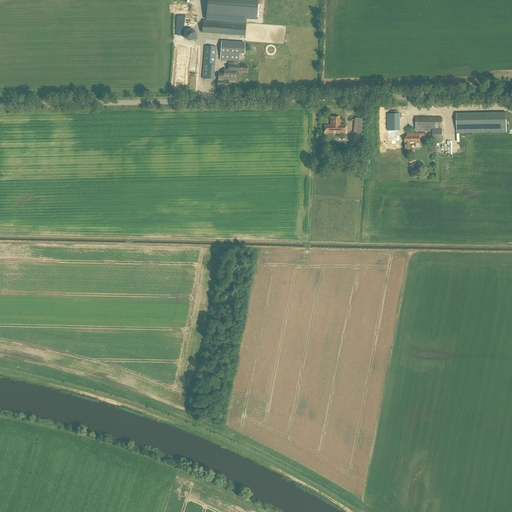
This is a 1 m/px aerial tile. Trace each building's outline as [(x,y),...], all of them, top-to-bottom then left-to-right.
[(202,33),(245,36),(246,17),(256,17),(257,0),(207,0),(206,20),(203,20),(202,33)] [(189,41),(192,41),(195,38),(196,35),(195,32),(193,30),(190,29),(186,30),(184,32),(183,35),(184,38),(186,40),(189,41)] [(244,54),(245,43),(221,41),(220,53),(220,60),(228,61),(228,68),(223,68),(223,73),(218,73),(217,89),(228,89),(229,81),(236,81),(237,72),(247,73),(247,66),(238,66),(238,54),(244,54)] [(214,80),(216,47),(204,46),(202,79),(214,80)] [(398,114),(398,111),(390,111),(390,114),(382,114),(383,131),(387,131),(388,157),(396,157),(396,139),(400,139),(399,114),(398,114)] [(456,134),(506,133),(506,112),(456,113),(456,134)] [(340,125),(340,117),(330,118),(331,125),(324,125),(324,134),(337,133),(337,134),(345,134),(345,125),(340,125)] [(442,142),(442,117),(415,117),(415,131),(432,132),(432,133),(429,133),(428,136),(428,137),(432,137),(432,142),(442,142)] [(362,119),(354,118),(353,134),(361,135),(362,119)] [(421,144),(420,142),(420,138),(426,137),(426,133),(407,134),(407,136),(405,136),(405,150),(411,150),(410,143),(415,143),(415,146),(416,147),(420,147),(421,146),(421,144)]
